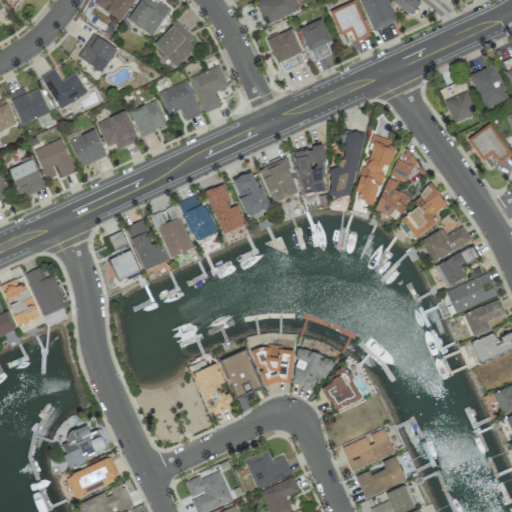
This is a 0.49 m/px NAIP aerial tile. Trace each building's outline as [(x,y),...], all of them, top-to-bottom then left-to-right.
[(140,0),(127,20),(151,36),(168,10),(152,0),(140,0)] [(258,0),(255,1),(266,25),(299,10),(294,0),(258,0)] [(370,35),(354,0),(329,11),(340,35),(350,31),(355,42),(370,35)] [(361,0),(370,30),(395,23),(388,0),(361,0)] [(391,0),(411,15),(420,3),(416,0),(391,0)] [(331,54),(326,43),(330,41),(320,19),(299,28),(314,61),(331,54)] [(193,37),(176,21),(153,45),(176,67),(193,49),(187,43),(193,37)] [(303,63),(292,30),(267,38),(278,72),(303,63)] [(76,56),(100,72),(116,50),(92,33),(76,56)] [(511,57),(502,60),(511,90),(511,57)] [(189,77),(204,113),(220,106),(214,92),(227,87),(218,65),(189,77)] [(507,99),(493,65),(469,75),(484,109),(507,99)] [(86,93),(74,73),(61,80),(54,68),(40,76),(58,109),(86,93)] [(167,114),(180,109),(185,120),(201,114),(186,80),(157,92),(167,114)] [(439,89),(452,123),(475,115),(463,80),(439,89)] [(38,88),(25,93),(22,87),(8,93),(21,124),(48,113),(38,88)] [(166,126),(157,100),(129,110),(138,136),(166,126)] [(106,147),(114,144),(117,150),(138,141),(124,110),(95,123),(106,147)] [(492,154),(497,164),(510,157),(492,124),(467,137),(479,161),(492,154)] [(105,156),(94,129),(81,135),(78,130),(66,135),(79,167),(105,156)] [(332,167),(326,193),(349,199),(364,135),(348,131),(338,169),(332,167)] [(372,205),(384,165),(389,167),(396,143),(372,136),(355,192),(361,194),(359,201),(372,205)] [(33,150),(44,179),(57,174),(59,178),(74,172),(61,139),(33,150)] [(327,190),(320,144),(311,146),(311,149),(294,152),(301,195),(327,190)] [(375,212),(398,220),(408,195),(394,190),(398,179),(406,182),(416,157),(397,151),(375,212)] [(7,170),(21,198),(45,187),(29,155),(18,160),(20,164),(7,170)] [(298,192),(283,158),(257,169),(272,203),(298,192)] [(246,217),(270,208),(261,185),(256,187),(250,172),(231,179),(246,217)] [(244,225),(237,204),(230,207),(221,184),(204,191),(220,233),(244,225)] [(437,221),(432,215),(446,204),(430,184),(411,200),(416,206),(400,219),(416,238),(437,221)] [(213,233),(196,194),(177,203),(194,241),(213,233)] [(169,258),(192,248),(180,217),(163,223),(160,217),(156,218),(155,215),(152,216),(169,258)] [(166,260),(158,241),(152,243),(142,220),(124,227),(143,270),(166,260)] [(470,241),(462,226),(445,235),(441,229),(420,240),(431,261),(470,241)] [(433,265),(444,287),(464,278),(459,267),(477,259),(471,247),(433,265)] [(109,258),(117,280),(138,272),(130,250),(109,258)] [(53,275),(44,278),(40,267),(24,273),(45,325),(65,317),(61,307),(65,305),(53,275)] [(496,296),(487,273),(445,290),(454,313),(496,296)] [(35,319),(22,277),(1,284),(14,326),(35,319)] [(504,314),(497,299),(462,313),(472,336),(489,329),(486,321),(504,314)] [(479,362),(511,347),(511,331),(495,340),(492,333),(471,342),(479,362)] [(289,384),(292,349),(259,346),(256,381),(289,384)] [(312,388),(316,376),(326,379),(333,360),(300,348),(289,380),(312,388)] [(260,386),(245,350),(221,359),(236,396),(260,386)] [(192,373),(210,415),(233,405),(228,391),(219,395),(216,386),(224,382),(216,363),(192,373)] [(334,412),(361,398),(345,367),(328,376),(331,382),(321,388),(334,412)] [(511,407),(511,384),(492,392),(500,412),(511,407)] [(68,467),(106,451),(100,435),(92,439),(85,424),(64,434),(68,442),(58,446),(68,467)] [(394,453),(383,428),(341,446),(352,471),(394,453)] [(283,455),(271,460),(266,449),(243,459),(256,489),(291,473),(283,455)] [(405,482),(396,456),(381,461),(383,469),(369,474),(368,471),(356,475),(363,496),(405,482)] [(75,499),(118,479),(108,457),(65,476),(75,499)] [(204,511),(232,500),(219,469),(185,483),(191,499),(190,499),(195,511),(204,511)] [(288,511),(291,511),(285,496),(298,490),(293,476),(258,491),(267,511),(288,511)] [(84,511),(119,511),(132,507),(122,484),(80,502),(84,511)] [(385,493),(388,499),(370,508),(371,511),(402,511),(414,507),(404,484),(385,493)]
